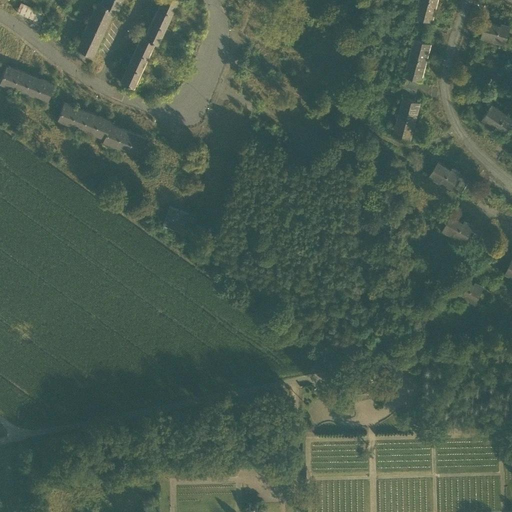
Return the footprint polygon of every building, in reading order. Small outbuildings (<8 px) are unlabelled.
[(121,0),(100,0),(99,2),(115,9),(117,10),(121,0)] [(177,0),(159,0),(143,35),(155,41),(158,42),(177,0)] [(437,0),(419,0),(415,16),(433,20),(437,0)] [(115,9),(99,2),(97,1),(75,46),(93,55),(115,9)] [(16,11),(39,22),(43,13),(20,2),(16,11)] [(486,19),(481,36),(505,43),(511,24),(501,21),(501,23),(486,19)] [(155,41),(143,35),(141,34),(119,79),(134,86),(155,41)] [(432,42),(414,38),(405,75),(422,79),(432,42)] [(53,83),(6,64),(0,80),(0,82),(46,100),(53,83)] [(420,101),(403,96),(393,133),(411,138),(420,101)] [(103,137),(109,123),(110,120),(64,102),(57,119),(103,137)] [(511,119),(511,115),(492,102),(482,118),(504,132),(511,119)] [(138,155),(145,137),(109,123),(103,137),(102,141),(138,155)] [(438,160),(429,175),(450,188),(461,171),(452,166),(451,168),(438,160)] [(188,212),(168,206),(162,224),(182,231),(188,212)] [(450,214),(442,230),(464,242),(474,224),(465,220),(464,221),(450,214)] [(460,275),(452,291),(475,302),(484,285),(475,280),(474,282),(460,275)] [(354,398),(372,395),(370,382),(351,386),(354,398)] [(424,417),(431,415),(429,409),(422,411),(424,417)] [(434,423),(431,416),(426,418),(428,425),(434,423)]
